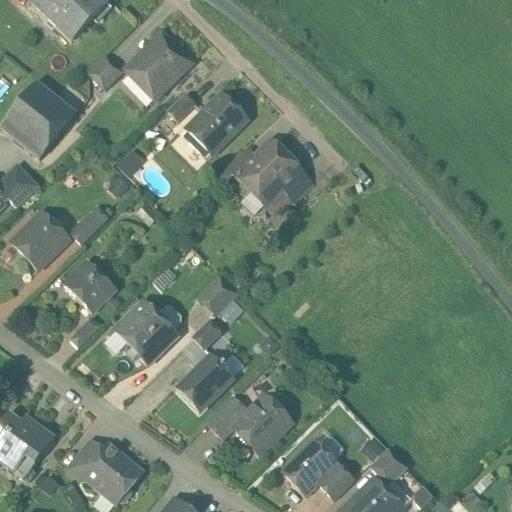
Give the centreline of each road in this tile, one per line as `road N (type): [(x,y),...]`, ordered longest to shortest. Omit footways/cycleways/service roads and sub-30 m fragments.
road 1 (residential): [(220,0),(365,136),(511,310)]
road 2 (residential): [(247,511),(0,334)]
